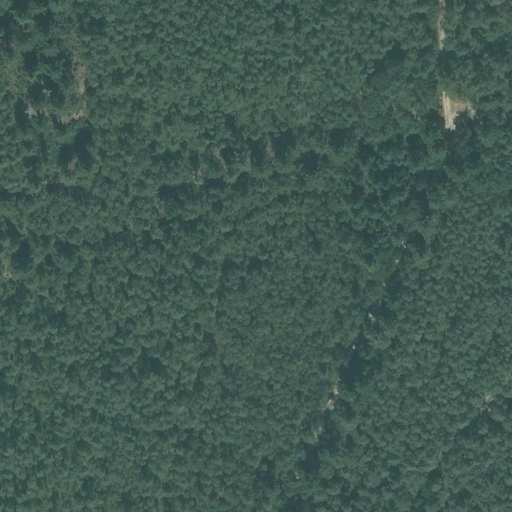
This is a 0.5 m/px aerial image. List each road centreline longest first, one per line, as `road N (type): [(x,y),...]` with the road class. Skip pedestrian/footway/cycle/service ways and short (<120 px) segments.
road 1 (track): [(438,126),(106,193),(45,176),(0,187)]
road 2 (track): [(438,148),(279,511)]
road 3 (track): [(431,0),(438,126)]
